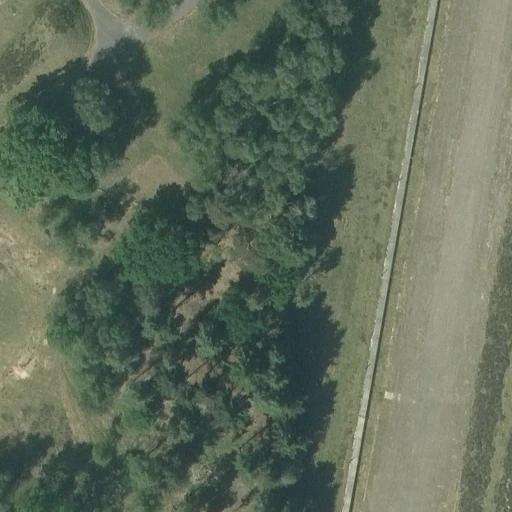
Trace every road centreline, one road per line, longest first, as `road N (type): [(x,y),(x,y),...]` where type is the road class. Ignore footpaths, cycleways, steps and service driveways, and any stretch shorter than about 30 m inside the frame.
road 1 (track): [(399,511),(486,0)]
road 2 (track): [(0,149),(197,0)]
